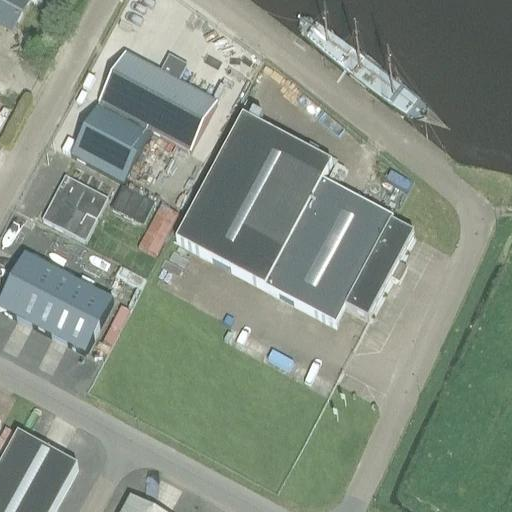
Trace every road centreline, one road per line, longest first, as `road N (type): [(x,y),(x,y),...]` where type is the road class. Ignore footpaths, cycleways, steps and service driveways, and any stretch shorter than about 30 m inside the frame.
road 1 (unclassified): [(192,0),(470,201),(477,215),(476,241),(350,511)]
road 2 (unclassified): [(0,201),(110,0)]
road 3 (unclassified): [(262,511),(129,441)]
road 4 (unclassified): [(129,441),(0,371)]
